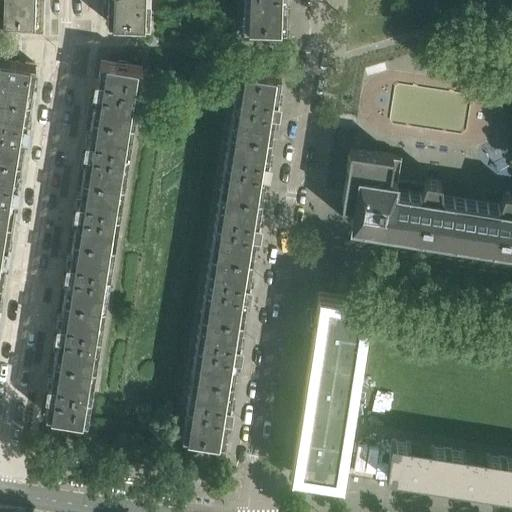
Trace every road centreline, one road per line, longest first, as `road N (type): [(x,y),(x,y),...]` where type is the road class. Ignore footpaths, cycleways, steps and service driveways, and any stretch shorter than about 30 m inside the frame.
road 1 (residential): [(69,0),(0,489)]
road 2 (residential): [(282,263),(316,0)]
road 3 (residential): [(245,511),(282,263)]
road 4 (residential): [(511,300),(282,263)]
